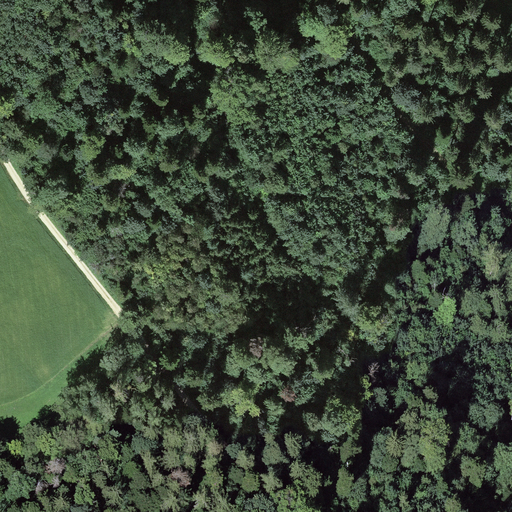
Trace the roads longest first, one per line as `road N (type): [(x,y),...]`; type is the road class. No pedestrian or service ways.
road 1 (track): [(0,150),(41,218),(237,460),(300,511)]
road 2 (track): [(333,0),(387,101),(511,228)]
